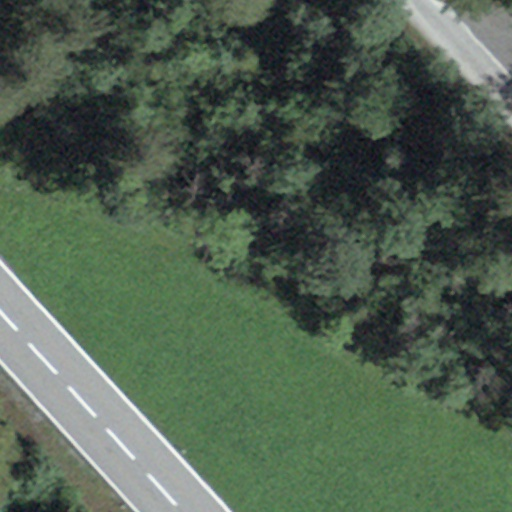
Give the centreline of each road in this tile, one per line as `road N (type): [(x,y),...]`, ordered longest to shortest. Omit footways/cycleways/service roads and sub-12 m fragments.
road 1 (primary): [(177,511),(0,315)]
road 2 (track): [(511,97),(416,0)]
